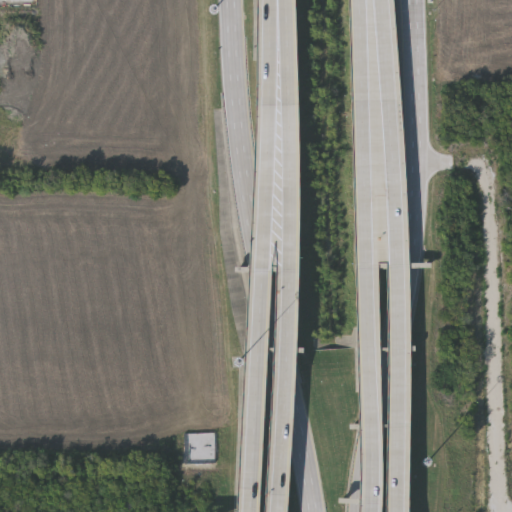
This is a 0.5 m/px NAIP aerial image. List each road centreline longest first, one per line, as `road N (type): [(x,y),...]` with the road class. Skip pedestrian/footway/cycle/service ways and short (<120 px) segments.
road 1 (secondary): [(231,0),(269,307),(316,511)]
road 2 (secondary): [(363,511),(415,229),(415,0)]
road 3 (motorway): [(287,105),(290,269),(277,511)]
road 4 (motorway): [(264,106),(245,511)]
road 5 (motorway): [(401,511),(397,265)]
road 6 (motorway): [(367,511),(364,266)]
road 7 (motorway): [(397,265),(386,101)]
road 8 (motorway): [(364,266),(363,102)]
